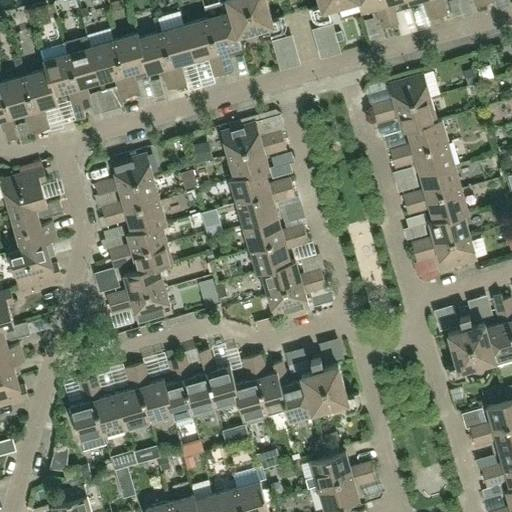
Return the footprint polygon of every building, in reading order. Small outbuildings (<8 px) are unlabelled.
[(241,45),(238,33),(237,33),(230,10),(226,0),(225,0),(204,6),(207,17),(223,73),(232,70),(226,49),(241,45)] [(272,17),(266,0),(226,0),(230,10),(237,33),(238,33),(268,24),(271,36),(281,33),(282,32),(283,32),(284,31),(285,29),(286,27),(286,25),(286,24),(286,23),(283,14),(272,17)] [(319,0),(320,3),(309,7),(312,17),(313,18),(314,20),(317,21),(318,22),(321,22),(331,19),(327,7),(352,0),(319,0)] [(391,24),(383,0),(357,0),(361,10),(376,6),(382,27),(391,24)] [(383,0),(391,24),(399,22),(393,1),(396,0),(383,0)] [(438,16),(433,0),(407,0),(408,2),(413,0),(424,0),(430,18),(438,16)] [(433,0),(438,16),(447,13),(443,0),(433,0)] [(223,73),(207,17),(184,23),(194,58),(208,54),(215,75),(223,73)] [(372,19),(362,22),(366,41),(377,38),(372,19)] [(194,58),(184,23),(161,30),(177,86),(186,83),(180,62),(194,58)] [(317,60),(337,57),(333,26),(313,29),(317,60)] [(177,86),(161,30),(139,36),(138,37),(147,67),(145,67),(147,72),(162,67),(168,88),(177,86)] [(147,67),(138,37),(139,36),(138,32),(114,39),(130,94),(138,92),(132,71),(145,67),(147,67)] [(274,64),(297,57),(290,36),(268,43),(274,64)] [(130,94),(114,39),(90,45),(100,80),(115,76),(121,97),(130,94)] [(86,116),(83,108),(67,52),(64,42),(40,49),(46,68),(47,68),(54,93),(55,93),(68,89),(77,119),(86,116)] [(92,105),(86,84),(100,80),(90,45),(67,52),(83,108),(92,105)] [(475,66),(465,69),(469,83),(479,80),(475,66)] [(58,102),(55,93),(54,93),(47,68),(46,68),(24,74),(40,130),(48,128),(42,107),(58,102)] [(393,97),(372,103),(374,112),(430,96),(423,72),(389,82),(393,97)] [(40,130),(24,74),(1,81),(11,116),(12,115),(25,112),(31,133),(40,130)] [(11,116),(1,81),(0,81),(0,118),(2,118),(8,139),(18,136),(12,115),(11,116)] [(436,118),(431,99),(441,96),(440,93),(430,96),(374,112),(377,121),(398,115),(403,130),(407,129),(407,128),(437,119),(436,118)] [(448,141),(441,117),(436,118),(437,119),(407,128),(407,129),(411,142),(390,148),(392,157),(448,141)] [(260,135),(256,120),(221,130),(228,154),(284,138),(281,129),(260,135)] [(269,168),(265,153),(286,147),(284,138),(228,154),(234,176),(234,177),(265,168),(265,170),(269,168)] [(448,141),(392,157),(395,165),(416,159),(420,174),(455,164),(448,141)] [(199,142),(189,145),(194,163),(204,160),(199,142)] [(154,175),(147,151),(112,161),(117,177),(95,183),(98,192),(119,186),(119,185),(154,175)] [(183,155),(180,160),(182,167),(193,164),(190,153),(183,155)] [(374,180),(373,159),(353,160),(354,181),(374,180)] [(461,187),(455,164),(420,174),(424,188),(403,194),(406,203),(461,187)] [(47,203),(47,202),(41,180),(46,179),(43,166),(1,178),(11,213),(47,203)] [(193,168),(181,172),(186,188),(198,184),(193,168)] [(269,183),(265,170),(265,168),(234,177),(234,176),(229,177),(236,201),(292,185),(290,177),(269,183)] [(160,198),(154,175),(119,185),(119,186),(123,200),(102,206),(104,215),(160,198)] [(278,215),(274,200),(295,194),(292,185),(236,201),(243,224),(278,215)] [(468,211),(461,187),(406,203),(408,212),(429,206),(433,219),(433,220),(463,211),(464,212),(468,211)] [(162,224),(167,223),(160,198),(104,215),(107,223),(128,217),(132,230),(132,232),(162,223),(162,224)] [(57,238),(52,220),(40,224),(39,218),(63,211),(59,199),(47,202),(47,203),(11,213),(21,247),(21,248),(45,241),(46,241),(57,238)] [(470,234),(464,212),(463,211),(433,220),(433,219),(428,220),(433,236),(412,242),(414,250),(470,234)] [(282,229),(278,215),(243,224),(250,248),(306,232),(303,223),(282,229)] [(167,241),(162,224),(162,223),(132,232),(132,230),(127,232),(130,243),(109,249),(112,257),(167,241)] [(291,261),(291,260),(287,246),(308,240),(306,232),(250,248),(257,272),(261,271),(261,269),(291,261)] [(477,258),(470,234),(414,250),(417,259),(438,253),(442,268),(477,258)] [(52,263),(46,241),(45,241),(21,248),(21,247),(9,251),(19,286),(61,274),(58,262),(52,263)] [(173,261),(167,241),(112,257),(114,266),(135,260),(138,269),(138,270),(159,264),(159,265),(173,261)] [(212,249),(206,250),(208,258),(214,257),(212,249)] [(300,274),(295,258),(291,260),(291,261),(261,269),(261,271),(268,292),(323,276),(321,268),(300,274)] [(165,287),(159,265),(159,264),(138,270),(138,269),(124,273),(128,288),(107,294),(109,303),(165,287)] [(94,292),(116,291),(115,271),(93,273),(94,292)] [(309,306),(305,291),(326,285),(323,276),(268,292),(274,316),(309,306)] [(212,277),(198,281),(201,288),(214,284),(212,277)] [(227,294),(223,281),(215,283),(219,297),(227,294)] [(172,311),(165,287),(109,303),(112,312),(133,306),(138,321),(172,311)] [(0,328),(15,325),(14,324),(8,302),(14,301),(10,288),(0,290),(0,328)] [(501,293),(492,296),(500,322),(486,326),(485,326),(490,343),(495,359),(494,359),(495,361),(511,355),(511,331),(502,298),(501,293)] [(511,299),(511,295),(502,298),(511,331),(511,299)] [(490,343),(485,326),(486,326),(484,321),(472,324),(469,314),(459,317),(462,327),(448,331),(457,364),(445,367),(448,376),(452,381),(459,381),(467,379),(464,368),(494,359),(495,359),(490,343)] [(24,360),(19,342),(8,345),(6,340),(30,333),(27,321),(14,324),(15,325),(0,328),(0,366),(13,363),(24,360)] [(239,399),(234,383),(235,382),(230,364),(215,368),(209,347),(199,350),(205,371),(206,371),(216,406),(238,399),(239,399)] [(286,405),(276,371),(275,371),(266,374),(260,352),(251,355),(267,411),(284,406),(286,405)] [(206,371),(205,371),(192,375),(186,354),(177,356),(193,412),(195,412),(199,417),(213,413),(214,406),(216,406),(206,371)] [(267,411),(251,355),(243,357),(249,378),(235,382),(234,383),(239,399),(238,399),(243,418),(247,416),(249,422),(263,418),(261,412),(267,411)] [(193,412),(177,356),(168,359),(174,380),(166,382),(165,383),(173,413),(172,413),(173,418),(175,417),(177,425),(194,420),(192,412),(193,412)] [(347,395),(338,363),(323,367),(320,357),(310,360),(313,370),(301,373),(302,378),(303,378),(313,410),(343,402),(347,413),(355,411),(360,407),(361,400),(359,392),(347,395)] [(303,378),(302,378),(288,382),(282,360),(273,362),(275,371),(276,371),(286,405),(284,406),(288,420),(314,412),(313,410),(303,378)] [(173,413),(165,383),(166,382),(164,378),(149,382),(143,361),(134,363),(150,419),(172,413),(173,413)] [(19,385),(13,363),(0,366),(0,404),(29,396),(25,383),(19,385)] [(150,419),(134,363),(126,366),(132,387),(117,391),(127,426),(150,419)] [(127,426),(117,391),(102,395),(96,374),(88,377),(103,433),(127,426)] [(103,433),(88,377),(79,379),(85,400),(70,405),(80,440),(103,433)] [(504,396),(501,384),(491,387),(494,399),(504,396)] [(511,423),(511,397),(487,405),(491,420),(470,426),(472,435),(511,423)] [(511,448),(511,423),(472,435),(475,444),(496,438),(500,452),(511,448)] [(157,443),(134,449),(137,460),(160,454),(157,443)] [(276,447),(257,452),(263,467),(281,462),(276,447)] [(210,448),(201,451),(204,460),(210,459),(212,454),(210,448)] [(511,468),(511,448),(500,452),(503,462),(482,468),(484,477),(511,468)] [(350,466),(346,450),(311,460),(318,484),(374,468),(371,460),(350,466)] [(121,453),(111,456),(115,469),(124,466),(121,453)] [(167,454),(157,457),(161,470),(171,467),(167,454)] [(193,455),(183,458),(187,468),(196,466),(193,455)] [(299,481),(311,479),(308,458),(296,459),(299,481)] [(88,461),(78,464),(81,478),(91,475),(88,461)] [(80,475),(77,465),(63,469),(66,479),(80,475)] [(124,466),(115,469),(119,483),(131,479),(127,465),(124,466)] [(359,498),(355,483),(376,477),(374,468),(318,484),(325,508),(359,498)] [(511,468),(484,477),(487,485),(508,479),(510,488),(511,489),(511,488),(511,468)] [(269,511),(260,479),(236,486),(243,511),(269,511)] [(91,511),(84,484),(66,489),(69,499),(52,504),(54,511),(91,511)] [(243,511),(236,486),(213,493),(218,511),(243,511)] [(511,511),(511,488),(511,489),(510,488),(506,489),(510,505),(489,511),(511,511)] [(198,511),(194,498),(196,498),(194,493),(170,500),(173,511),(198,511)] [(218,511),(213,493),(196,498),(194,498),(198,511),(218,511)] [(173,511),(170,500),(146,507),(147,511),(173,511)]
